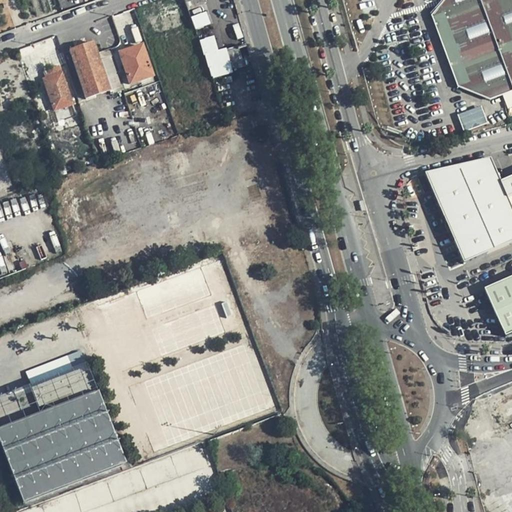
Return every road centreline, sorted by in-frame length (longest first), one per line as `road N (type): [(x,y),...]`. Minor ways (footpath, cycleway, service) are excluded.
road 1 (primary): [(250,0),(341,330)]
road 2 (primary): [(371,325),(280,0)]
road 3 (tertiary): [(369,173),(317,0)]
road 4 (tertiary): [(404,334),(406,306),(369,173)]
road 5 (primary): [(351,369),(360,432),(391,511)]
road 6 (primary): [(408,454),(371,325)]
road 7 (residential): [(0,42),(118,0)]
road 8 (secondary): [(351,369),(385,459),(408,454)]
